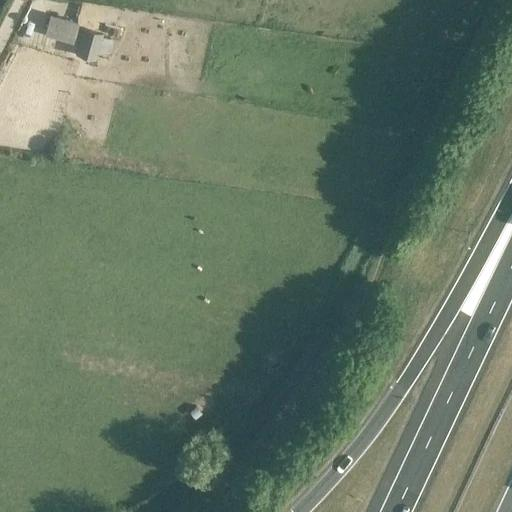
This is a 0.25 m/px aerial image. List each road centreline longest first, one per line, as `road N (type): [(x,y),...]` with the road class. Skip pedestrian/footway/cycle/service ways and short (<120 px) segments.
road 1 (motorway): [(511,203),(424,360),(304,511)]
road 2 (motorway): [(511,273),(400,511)]
